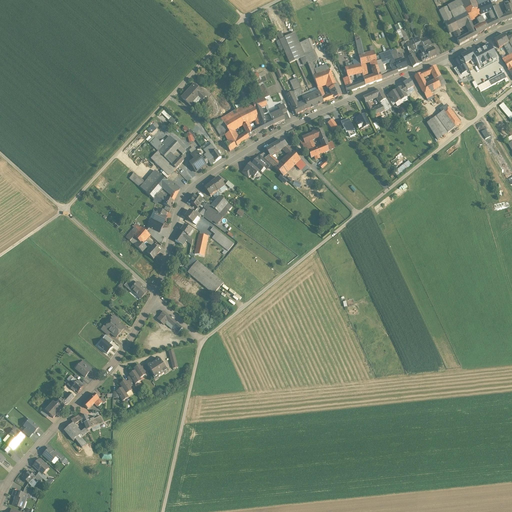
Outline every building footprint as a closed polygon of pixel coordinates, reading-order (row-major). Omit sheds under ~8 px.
[(459,0),(460,1),(466,13),(467,17),(471,15),(472,17),(475,16),(480,14),(481,14),(478,6),(475,0),(459,0)] [(460,1),(447,7),(453,20),(466,13),(460,1)] [(508,15),(506,16),(503,17),(504,21),(504,22),(511,19),(511,9),(510,4),(509,1),(504,3),(505,7),(507,12),(508,15)] [(478,6),(481,14),(480,14),(481,16),(488,13),(488,12),(493,11),(492,9),(490,3),(490,2),(489,2),(485,4),(478,6)] [(496,7),(492,9),(493,11),(497,19),(502,17),(497,6),(496,7)] [(453,20),(447,7),(439,11),(445,24),(453,20)] [(492,21),(485,24),(488,29),(499,24),(497,19),(493,11),(488,12),(488,13),(492,21)] [(453,20),(445,24),(449,34),(453,32),(457,30),(466,26),(471,23),(470,22),(468,18),(467,17),(466,13),(453,20)] [(480,25),(474,29),(477,35),(488,29),(485,24),(481,16),(480,14),(475,16),(477,19),(480,25)] [(471,23),(466,26),(467,29),(470,34),(472,38),(477,36),(477,35),(474,29),(471,23)] [(472,38),(470,34),(461,38),(457,30),(453,32),(457,41),(459,45),(472,38)] [(284,38),(279,40),(289,63),(301,58),(305,57),(299,44),(295,33),(284,38)] [(507,39),(504,35),(494,40),(499,49),(504,46),(509,43),(507,39)] [(428,38),(420,42),(421,44),(422,44),(424,48),(427,47),(427,46),(431,44),(428,38)] [(416,40),(413,41),(416,49),(417,51),(420,50),(423,55),(419,57),(422,63),(430,60),(430,59),(424,48),(422,44),(421,44),(420,42),(419,39),(416,40)] [(309,40),(299,44),(305,57),(306,59),(315,55),(309,40)] [(360,41),(355,42),(359,56),(364,55),(360,41)] [(413,41),(405,45),(407,48),(409,52),(412,51),(416,49),(413,41)] [(489,46),(472,55),(476,63),(479,68),(496,58),(489,46)] [(433,49),(429,50),(427,47),(424,48),(430,59),(437,56),(433,49)] [(418,65),(414,55),(412,51),(409,52),(410,57),(408,57),(413,67),(418,65)] [(472,55),(470,51),(461,56),(461,57),(465,64),(470,61),(474,59),(472,55)] [(390,52),(379,56),(381,61),(382,65),(390,63),(393,71),(392,71),(394,76),(398,74),(397,72),(394,64),(394,62),(392,58),(390,52)] [(364,55),(359,56),(359,60),(361,65),(365,64),(370,63),(376,62),(374,53),(371,54),(364,55)] [(400,62),(394,64),(397,72),(407,68),(402,54),(398,56),(397,56),(400,62)] [(315,55),(306,59),(307,62),(308,65),(313,63),(318,61),(315,55)] [(465,64),(461,57),(453,61),(457,68),(460,75),(461,75),(469,71),(465,64)] [(365,64),(361,65),(362,74),(364,81),(363,81),(365,86),(373,84),(371,78),(368,80),(365,64)] [(327,66),(315,70),(317,75),(313,76),(319,92),(322,99),(325,98),(321,87),(326,85),(328,89),(337,86),(336,83),(334,83),(327,66)] [(354,67),(345,69),(347,76),(357,74),(362,73),(360,66),(354,67)] [(384,74),(381,66),(377,67),(382,80),(394,76),(392,71),(384,74)] [(377,67),(372,69),(375,77),(371,78),(373,84),(382,80),(377,67)] [(440,77),(435,67),(429,70),(431,73),(435,80),(440,77)] [(427,71),(414,77),(416,81),(422,78),(429,75),(427,71)] [(507,78),(504,73),(478,87),(480,92),(507,78)] [(351,87),(348,77),(343,79),(346,88),(345,88),(347,93),(357,90),(355,85),(351,87)] [(435,80),(426,85),(429,91),(430,92),(445,84),(442,78),(441,78),(440,77),(435,80)] [(426,85),(422,78),(416,81),(424,94),(429,91),(426,85)] [(409,80),(402,84),(404,86),(407,91),(414,87),(409,80)] [(190,89),(185,95),(185,94),(181,98),(190,106),(194,103),(193,102),(198,96),(201,99),(200,100),(202,102),(206,97),(193,85),(190,89)] [(337,86),(328,89),(328,90),(329,89),(332,95),(333,99),(341,96),(337,86)] [(298,90),(287,95),(289,100),(294,98),(302,96),(301,92),(302,92),(301,88),(298,90)] [(401,88),(395,91),(401,101),(407,97),(405,94),(401,88)] [(385,100),(380,90),(374,93),(377,98),(380,103),(385,100)] [(395,91),(389,94),(389,95),(393,101),(395,104),(401,101),(395,91)] [(317,93),(316,93),(313,94),(312,95),(311,96),(315,106),(321,104),(320,104),(323,103),(319,92),(317,93)] [(431,94),(425,97),(429,104),(434,101),(431,94)] [(370,95),(363,98),(365,103),(367,102),(373,100),(370,95)] [(311,96),(303,99),(304,102),(307,110),(308,110),(308,109),(310,108),(310,109),(315,106),(311,96)] [(304,102),(297,105),(294,98),(289,100),(294,110),(293,110),(296,115),(307,110),(304,102)] [(264,99),(253,103),(253,107),(255,112),(266,108),(267,107),(264,99)] [(240,108),(235,111),(237,115),(238,115),(253,107),(253,103),(253,102),(240,108)] [(388,107),(386,103),(383,105),(381,105),(381,106),(382,106),(384,112),(389,109),(388,107)] [(511,117),(511,112),(503,103),(499,106),(511,119),(511,117)] [(283,105),(278,108),(280,112),(281,114),(286,112),(283,105)] [(372,111),(369,112),(372,117),(376,116),(377,118),(380,116),(379,114),(384,112),(382,106),(381,106),(372,111)] [(253,107),(238,115),(244,125),(244,126),(243,127),(248,124),(255,121),(258,119),(257,118),(255,112),(253,107)] [(278,107),(268,111),(270,116),(280,112),(278,108),(278,107)] [(266,108),(255,112),(257,118),(262,116),(268,114),(266,108)] [(460,124),(448,108),(441,113),(453,129),(460,124)] [(173,126),(177,121),(166,109),(161,113),(173,126)] [(235,111),(221,119),(229,133),(225,135),(225,136),(229,142),(237,138),(233,131),(244,125),(238,115),(237,115),(235,111)] [(280,112),(270,116),(272,121),(274,125),(284,121),(281,114),(280,112)] [(453,129),(441,113),(436,117),(447,133),(453,129)] [(364,115),(358,118),(358,120),(359,122),(362,128),(369,125),(364,115)] [(262,116),(257,118),(258,119),(263,131),(267,128),(266,124),(262,116)] [(447,133),(436,117),(427,123),(437,140),(447,133)] [(221,119),(217,121),(213,124),(221,138),(225,136),(225,135),(229,133),(221,119)] [(263,131),(258,119),(255,121),(258,128),(260,132),(263,131)] [(333,131),(338,127),(333,120),(328,124),(333,131)] [(340,121),(336,124),(338,127),(341,131),(344,130),(341,124),(340,121)] [(341,124),(344,130),(344,129),(346,133),(347,132),(350,138),(355,135),(348,121),(341,124)] [(251,132),(248,124),(243,127),(246,133),(249,139),(257,134),(255,130),(251,132)] [(152,134),(156,130),(152,126),(148,130),(152,134)] [(322,130),(316,132),(319,138),(322,146),(326,144),(327,144),(322,130)] [(313,134),(302,138),(305,144),(312,141),(315,139),(313,134)] [(237,138),(229,142),(225,144),(230,152),(246,141),(243,136),(237,140),(237,138)] [(162,146),(155,139),(150,144),(158,152),(161,155),(174,141),(170,137),(162,146)] [(281,140),(266,149),(270,156),(282,149),(286,146),(287,146),(281,140)] [(174,141),(161,155),(172,166),(176,162),(171,157),(172,156),(171,155),(176,149),(179,146),(174,141)] [(312,141),(305,144),(308,151),(312,150),(312,151),(316,149),(312,141)] [(221,158),(216,152),(212,145),(204,151),(206,155),(204,156),(209,163),(211,165),(216,162),(221,158)] [(316,149),(312,151),(312,150),(308,151),(310,156),(311,157),(311,158),(328,151),(326,145),(316,149)] [(186,152),(179,146),(176,149),(182,155),(186,152)] [(286,146),(282,149),(289,155),(292,152),(286,146)] [(204,151),(201,148),(196,151),(206,165),(209,163),(204,156),(206,155),(204,151)] [(206,165),(196,151),(191,155),(194,160),(189,164),(195,173),(206,165)] [(172,166),(161,155),(158,152),(151,159),(169,177),(176,170),(172,166)] [(279,165),(274,169),(283,177),(287,173),(295,165),(300,160),(292,152),(279,165)] [(257,160),(265,167),(267,169),(270,165),(264,159),(260,156),(257,160)] [(266,158),(264,159),(270,165),(274,169),(279,165),(270,156),(266,158)] [(176,162),(172,166),(176,170),(184,161),(180,158),(177,161),(176,162)] [(265,167),(257,160),(256,159),(251,165),(259,171),(260,172),(265,167)] [(305,165),(300,160),(295,165),(300,170),(305,165)] [(409,161),(398,170),(399,172),(411,164),(409,161)] [(251,165),(250,164),(245,169),(245,170),(245,169),(251,175),(254,177),(259,171),(251,165)] [(251,175),(245,169),(245,170),(242,173),(248,179),(251,175)] [(169,196),(173,188),(169,184),(170,183),(168,182),(161,176),(160,174),(159,175),(155,171),(145,183),(140,188),(153,200),(158,194),(162,189),(169,196)] [(134,173),(129,179),(134,183),(139,177),(134,173)] [(296,181),(287,173),(283,177),(292,185),(296,181)] [(285,185),(287,183),(281,176),(279,178),(285,185)] [(145,183),(139,177),(134,183),(140,188),(145,183)] [(224,186),(218,178),(211,184),(217,192),(224,186)] [(217,192),(211,184),(204,189),(211,197),(217,192)] [(173,188),(169,196),(171,197),(169,200),(173,202),(178,192),(173,188)] [(219,193),(217,192),(211,197),(211,198),(216,201),(219,197),(221,195),(219,193)] [(166,198),(158,194),(153,200),(155,200),(158,202),(161,204),(163,205),(166,198)] [(199,198),(196,196),(190,203),(197,209),(201,204),(203,201),(201,200),(202,199),(200,197),(199,198)] [(219,197),(216,201),(211,207),(219,214),(227,204),(219,197)] [(169,200),(166,198),(163,205),(166,207),(170,209),(173,202),(169,200)] [(212,205),(206,198),(203,201),(210,207),(212,205)] [(219,214),(211,207),(210,207),(203,201),(201,204),(204,206),(203,207),(208,211),(216,218),(219,214)] [(227,204),(219,214),(223,217),(231,207),(227,204)] [(193,214),(189,211),(185,217),(194,225),(199,218),(193,214)] [(216,218),(208,211),(205,215),(218,224),(223,218),(223,217),(219,214),(216,218)] [(165,217),(157,213),(153,220),(163,225),(166,218),(165,217)] [(158,235),(163,225),(153,220),(149,229),(146,233),(155,241),(158,235)] [(192,231),(185,225),(180,232),(181,232),(187,236),(188,237),(192,231)] [(134,228),(125,238),(130,242),(133,238),(141,229),(138,226),(135,229),(134,228)] [(233,244),(213,228),(207,235),(228,251),(233,244)] [(150,236),(141,229),(133,238),(142,245),(148,238),(150,236)] [(181,232),(175,241),(181,245),(184,241),(187,236),(181,232)] [(155,241),(161,246),(164,238),(158,235),(155,241)] [(198,241),(195,255),(203,257),(208,237),(199,235),(198,241)] [(188,237),(187,236),(184,241),(192,245),(193,240),(188,237)] [(142,245),(133,238),(130,242),(142,253),(146,249),(142,245)] [(153,246),(149,251),(146,249),(142,253),(145,256),(146,254),(153,260),(160,252),(153,246)] [(142,258),(134,267),(147,278),(150,274),(149,273),(154,268),(142,258)] [(186,267),(190,270),(195,264),(191,261),(186,267)] [(223,283),(197,261),(195,264),(190,270),(187,273),(213,295),(223,283)] [(135,286),(129,281),(124,286),(130,292),(135,286)] [(147,292),(137,283),(135,286),(130,292),(139,300),(147,292)] [(195,284),(183,298),(191,305),(203,291),(195,284)] [(164,326),(165,324),(171,330),(173,327),(179,332),(182,328),(176,324),(163,312),(157,319),(164,326)] [(114,316),(111,319),(113,320),(105,329),(104,327),(101,330),(108,336),(110,333),(116,338),(123,329),(118,324),(120,322),(114,316)] [(152,335),(160,338),(162,333),(154,330),(152,335)] [(109,345),(112,342),(105,336),(102,339),(104,340),(109,345)] [(113,348),(109,345),(104,340),(98,347),(107,354),(113,348)] [(178,368),(173,351),(168,352),(172,369),(178,368)] [(159,360),(158,359),(156,361),(156,362),(153,363),(161,376),(164,374),(164,373),(167,371),(159,360)] [(91,369),(83,362),(81,364),(89,371),(91,369)] [(161,376),(153,363),(151,365),(150,364),(147,366),(148,367),(147,367),(149,370),(155,379),(157,377),(158,378),(161,376)] [(81,364),(76,370),(85,378),(90,372),(89,371),(81,364)] [(135,372),(129,375),(133,382),(135,385),(141,381),(140,379),(145,375),(144,373),(141,368),(139,366),(133,369),(135,372)] [(73,378),(67,385),(71,389),(77,382),(73,378)] [(122,389),(116,392),(120,398),(122,402),(128,398),(126,395),(132,391),(130,388),(126,383),(125,381),(119,385),(122,389)] [(71,389),(74,392),(75,391),(78,393),(83,387),(77,382),(71,389)] [(69,393),(62,401),(67,406),(74,397),(69,393)] [(100,400),(94,395),(83,406),(87,410),(94,404),(97,408),(102,403),(100,400)] [(62,401),(60,400),(56,405),(61,410),(62,411),(67,406),(62,401)] [(56,405),(53,403),(45,411),(45,412),(49,415),(53,419),(61,410),(56,405)] [(49,415),(45,412),(45,411),(43,410),(40,413),(47,418),(49,415)] [(47,418),(40,413),(37,416),(43,422),(47,418)] [(30,421),(38,428),(43,422),(37,416),(35,415),(30,421)] [(89,422),(86,415),(81,417),(82,420),(86,428),(87,431),(104,423),(100,417),(89,422)] [(78,417),(71,421),(73,424),(75,425),(77,424),(79,423),(82,420),(81,417),(80,416),(78,417)] [(38,428),(30,421),(24,427),(26,428),(33,434),(38,428)] [(73,424),(70,426),(79,436),(81,435),(80,434),(73,424)] [(79,436),(70,426),(64,431),(74,441),(75,440),(79,437),(79,436)] [(33,434),(26,428),(23,432),(29,438),(33,434)] [(86,428),(80,434),(81,435),(79,436),(79,437),(81,439),(88,432),(87,431),(86,428)] [(23,438),(14,430),(10,436),(11,437),(6,444),(11,449),(13,450),(23,438)] [(106,436),(93,443),(95,446),(98,451),(105,448),(103,445),(109,442),(106,436)] [(81,439),(79,437),(75,440),(82,448),(86,445),(81,439)] [(6,444),(2,449),(7,453),(11,449),(6,444)] [(55,455),(49,449),(43,456),(51,462),(56,457),(57,456),(55,455)] [(67,461),(58,453),(55,455),(57,456),(56,457),(64,464),(67,461)] [(48,468),(39,460),(33,467),(39,472),(42,475),(42,474),(48,468)] [(34,477),(28,472),(22,479),(29,485),(34,479),(35,478),(34,477)] [(46,478),(42,474),(42,475),(39,472),(37,475),(43,479),(44,481),(46,478)] [(43,479),(37,475),(34,477),(35,478),(34,479),(39,483),(43,479)] [(33,493),(25,489),(23,494),(27,496),(27,498),(31,499),(33,493)] [(23,494),(14,491),(12,496),(15,497),(12,506),(23,509),(27,498),(27,496),(23,494)]
